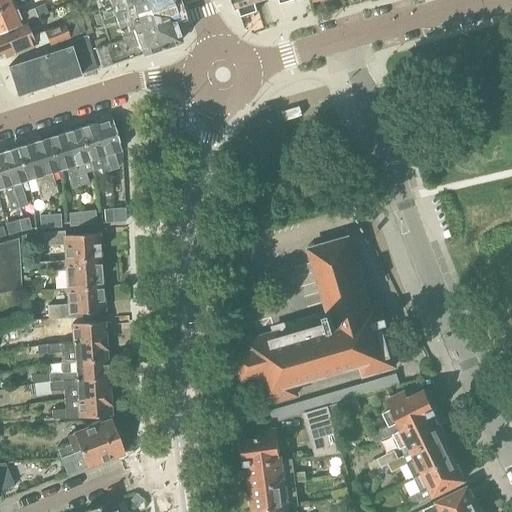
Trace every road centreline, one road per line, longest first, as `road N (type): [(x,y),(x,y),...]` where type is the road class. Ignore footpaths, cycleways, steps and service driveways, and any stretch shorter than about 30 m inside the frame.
road 1 (unclassified): [(346,36),(399,200),(511,446)]
road 2 (tertiary): [(180,454),(184,247),(212,107)]
road 3 (residential): [(189,76),(127,83),(2,123)]
road 4 (residential): [(180,454),(31,511)]
